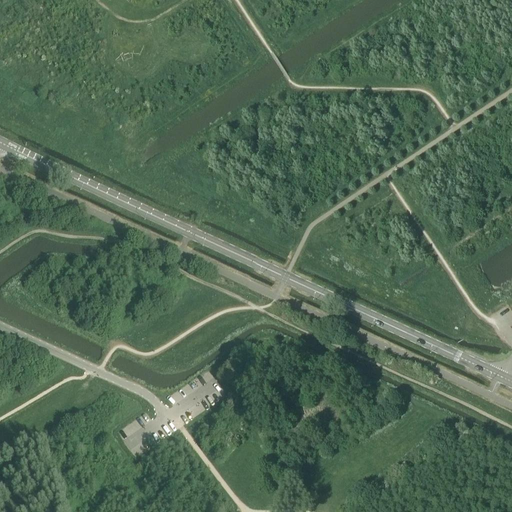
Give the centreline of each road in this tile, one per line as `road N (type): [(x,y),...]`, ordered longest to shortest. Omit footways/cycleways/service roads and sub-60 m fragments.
road 1 (secondary): [(0,143),(511,383)]
road 2 (unknown): [(0,252),(38,231),(113,241),(511,427)]
road 3 (unclassified): [(0,326),(159,406)]
